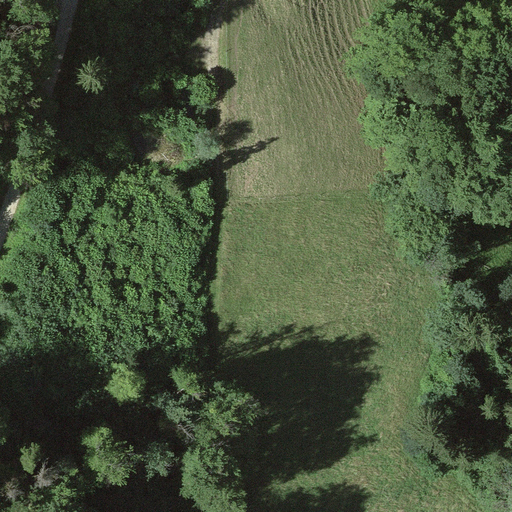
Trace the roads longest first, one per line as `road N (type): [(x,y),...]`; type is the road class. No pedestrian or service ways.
road 1 (track): [(223,0),(203,511)]
road 2 (track): [(0,214),(76,0)]
